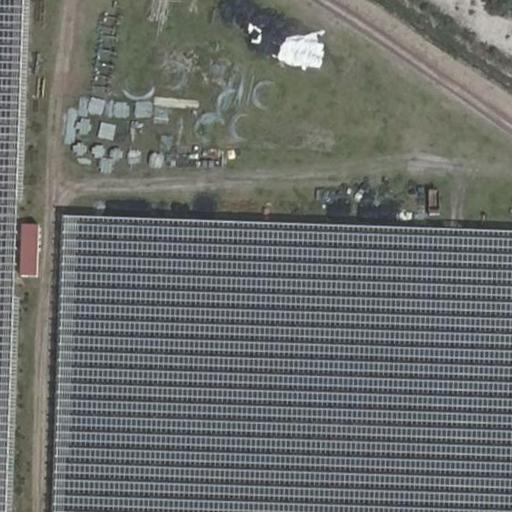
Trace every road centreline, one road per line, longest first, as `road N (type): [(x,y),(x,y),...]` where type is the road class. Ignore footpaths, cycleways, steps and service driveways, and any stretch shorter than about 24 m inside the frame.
road 1 (track): [(62,0),(38,511)]
road 2 (track): [(49,213),(91,188),(511,208)]
road 3 (track): [(340,0),(511,113)]
